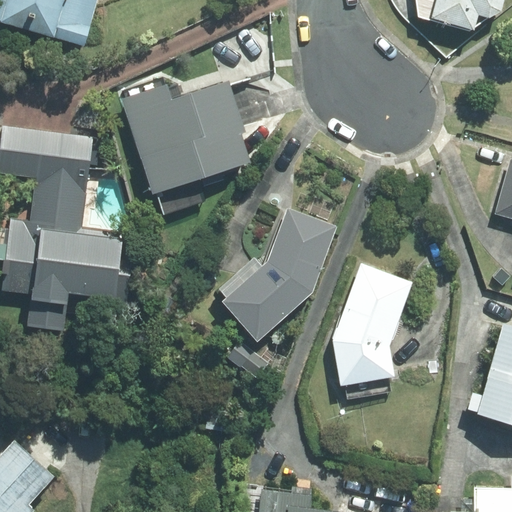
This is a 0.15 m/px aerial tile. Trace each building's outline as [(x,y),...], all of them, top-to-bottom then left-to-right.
[(0,0),(0,23),(83,48),(97,0),(0,0)] [(414,0),(416,16),(472,32),(477,17),(486,20),(500,12),(503,0),(414,0)] [(166,86),(122,101),(152,194),(249,163),(239,134),(244,133),(227,83),(171,101),(166,86)] [(65,296),(114,301),(122,234),(80,229),(92,137),(0,126),(0,175),(37,180),(31,226),(13,224),(10,246),(0,245),(0,262),(7,263),(4,290),(31,293),(27,326),(61,330),(65,296)] [(511,162),(496,214),(511,218),(511,162)] [(255,342),(311,293),(334,228),(288,211),(268,264),(223,303),(255,342)] [(409,282),(360,264),(331,340),(339,383),(391,374),(387,344),(409,282)] [(511,326),(501,323),(480,394),(470,391),(465,407),(474,410),(474,412),(511,423),(511,326)] [(0,511),(33,511),(35,510),(28,504),(53,477),(15,441),(0,457),(0,511)] [(511,511),(511,476),(511,488),(473,488),(472,511),(448,510),(448,511),(511,511)] [(309,496),(262,490),(259,511),(345,511),(308,507),(309,496)]
